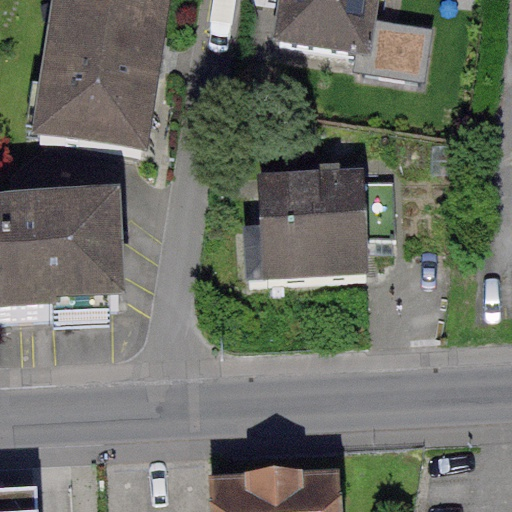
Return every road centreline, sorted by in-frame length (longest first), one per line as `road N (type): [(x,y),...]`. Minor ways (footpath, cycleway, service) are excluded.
road 1 (residential): [(227,0),(167,409)]
road 2 (residential): [(511,393),(167,409)]
road 3 (residential): [(167,409),(0,417)]
